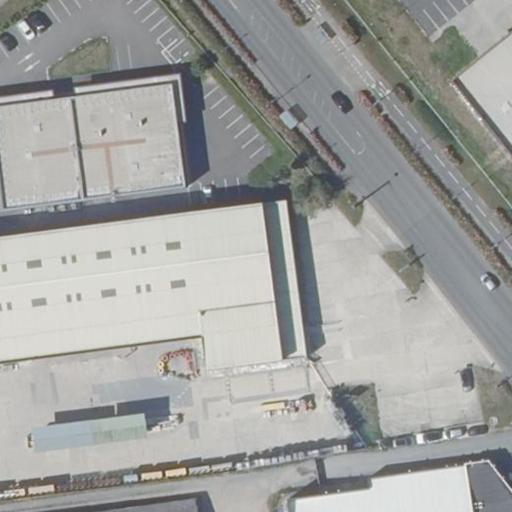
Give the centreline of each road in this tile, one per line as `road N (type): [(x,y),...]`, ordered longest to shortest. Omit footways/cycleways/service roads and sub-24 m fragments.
road 1 (tertiary): [(217,0),(270,67),(403,202)]
road 2 (tertiary): [(403,202),(322,71),(261,0)]
road 3 (tertiary): [(511,337),(403,202)]
